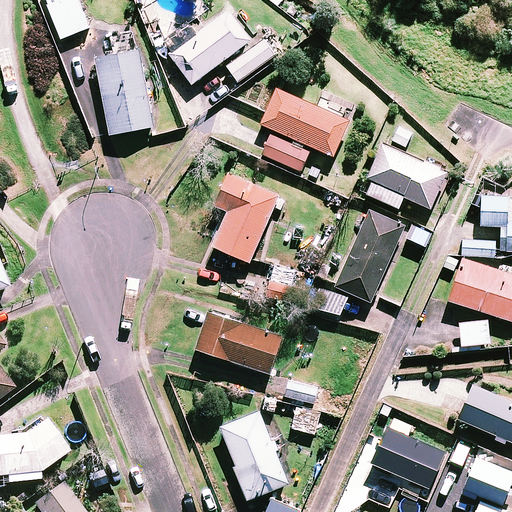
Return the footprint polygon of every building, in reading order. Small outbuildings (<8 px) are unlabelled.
[(45,0),(61,39),(88,28),(77,0),(45,0)] [(253,38),(231,8),(171,53),(193,83),(253,38)] [(275,54),(264,39),(226,67),(237,82),(275,54)] [(153,126),(139,50),(96,58),(111,134),(153,126)] [(342,119),(347,106),(324,96),(319,109),(276,89),(260,124),(273,130),(262,154),(300,172),(311,147),(332,157),(348,122),(342,119)] [(446,171),(381,144),(361,193),(398,208),(403,197),(430,208),(446,171)] [(279,193),(228,171),(213,205),(227,211),(211,246),(248,262),(279,193)] [(507,197),(480,196),(479,225),(501,226),(501,251),(511,251),(511,220),(506,221),(507,197)] [(404,225),(368,210),(334,286),(370,302),(404,225)] [(495,241),(462,239),(461,255),(494,257),(495,241)] [(511,274),(460,258),(447,300),(511,320),(511,274)] [(296,286),(271,280),(267,298),(292,303),(296,286)] [(346,293),(314,285),(309,306),(340,314),(346,293)] [(281,337),(208,312),(196,349),(269,373),(281,337)] [(489,343),(487,321),(460,323),(461,345),(489,343)] [(0,349),(3,348),(0,344),(0,398),(13,390),(0,371),(0,349)] [(317,387),(288,381),(285,396),(313,403),(317,387)] [(511,400),(470,384),(456,418),(511,440),(511,400)] [(319,412),(294,407),(290,428),(315,433),(319,412)] [(286,484),(259,411),(220,425),(247,498),(286,484)] [(6,477),(7,483),(40,481),(39,473),(68,453),(45,420),(24,435),(0,437),(0,488),(2,489),(1,477),(6,477)] [(396,460),(376,447),(360,472),(380,485),(396,460)] [(511,478),(511,473),(473,458),(461,489),(502,505),(511,478)] [(83,511),(62,483),(33,506),(37,511),(83,511)] [(299,511),(300,511),(271,499),(265,511),(299,511)]
